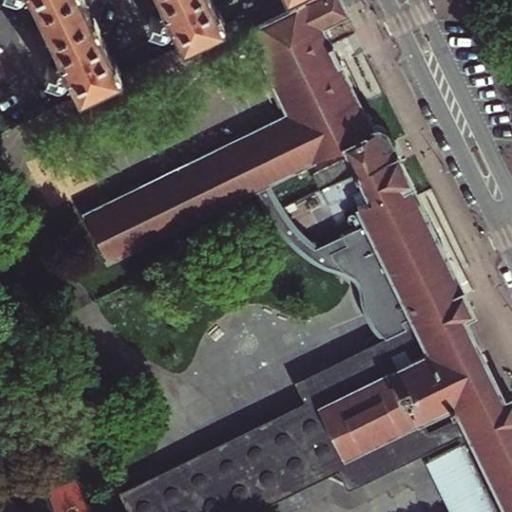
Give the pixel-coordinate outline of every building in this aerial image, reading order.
[(71,72),(81,92),(123,72),(88,0),(35,0),(56,41),(43,74),(58,78),(71,72)] [(89,227),(104,258),(341,145),(346,157),(311,173),(318,188),(392,152),(383,132),(374,127),(369,129),(334,58),(320,29),(346,16),(338,0),(307,0),(246,29),(292,130),(89,227)] [(222,23),(211,0),(154,0),(147,20),(165,28),(175,23),(185,42),(222,23)] [(392,152),(318,188),(325,203),(349,191),(355,205),(406,181),(392,152)] [(406,181),(355,205),(410,319),(400,323),(402,328),(293,380),(302,399),(119,488),(131,511),(156,511),(170,506),(200,491),(326,428),(340,458),(362,447),(371,466),(444,431),(434,411),(448,404),(450,408),(457,405),(464,421),(473,439),(507,511),(511,511),(511,396),(511,395),(502,398),(481,355),(459,313),(469,309),(406,181)] [(458,439),(461,445),(473,439),(464,421),(444,431),(371,466),(362,447),(340,458),(226,511),(210,511),(200,491),(170,506),(172,511),(249,511),(338,469),(349,491),(458,439)] [(210,511),(226,511),(340,458),(326,428),(200,491),(210,511)] [(490,511),(459,448),(416,468),(437,511),(490,511)]
